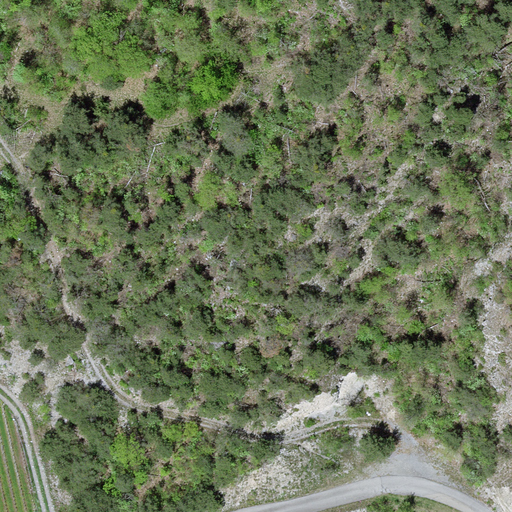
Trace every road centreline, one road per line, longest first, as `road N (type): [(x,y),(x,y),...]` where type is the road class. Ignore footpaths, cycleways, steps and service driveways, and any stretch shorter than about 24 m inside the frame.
road 1 (track): [(272,511),(406,488),(463,511)]
road 2 (track): [(52,511),(22,416),(0,394)]
